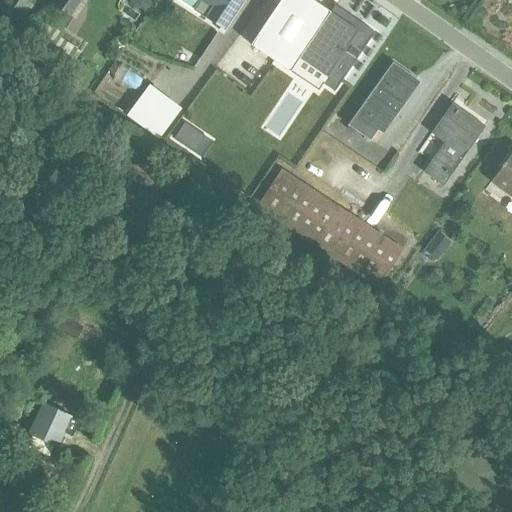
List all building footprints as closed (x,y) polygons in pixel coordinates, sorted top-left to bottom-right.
[(33,0),(20,0),(15,7),(25,14),(34,0),(33,0)] [(53,0),(52,3),(53,4),(49,10),(65,22),(70,15),(72,17),(82,0),(53,0)] [(179,0),(224,30),(243,0),(179,0)] [(312,0),(281,0),(252,44),(320,90),(324,83),(336,92),(375,32),(335,5),(330,12),(312,0)] [(49,25),(32,49),(63,68),(73,54),(61,47),(64,43),(59,40),(62,34),(49,25)] [(346,129),(354,134),(356,131),(371,141),(378,130),(383,134),(420,82),(393,63),(346,129)] [(115,79),(139,91),(145,78),(121,67),(115,79)] [(127,116),(158,139),(182,108),(150,85),(127,116)] [(445,143),(424,172),(443,186),(485,127),(484,126),(483,127),(458,110),(459,108),(458,107),(453,114),(449,111),(450,110),(449,109),(432,134),(445,143)] [(511,153),(491,182),(511,197),(511,153)] [(113,162),(110,198),(156,201),(158,166),(113,162)] [(378,288),(404,249),(382,235),(384,232),(379,229),(378,232),(282,169),(256,208),(378,288)] [(439,260),(451,241),(437,232),(425,250),(439,260)] [(65,317),(47,353),(65,361),(83,326),(65,317)] [(43,404),(29,434),(33,435),(28,446),(50,456),(55,445),(57,447),(71,417),(43,404)]
